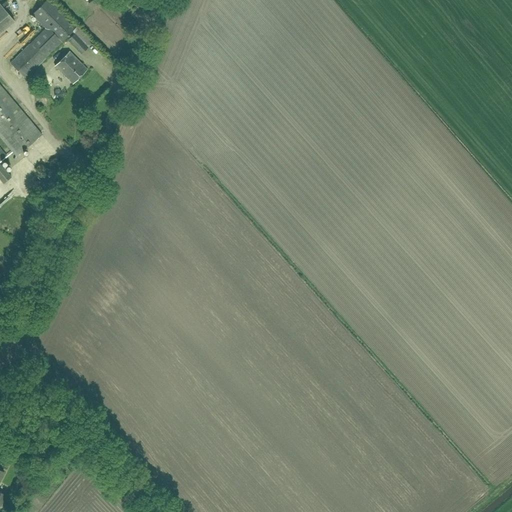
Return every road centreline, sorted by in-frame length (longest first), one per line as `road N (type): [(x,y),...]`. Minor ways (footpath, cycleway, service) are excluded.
road 1 (unclassified): [(7,354),(161,0)]
road 2 (unclassified): [(159,511),(7,354)]
